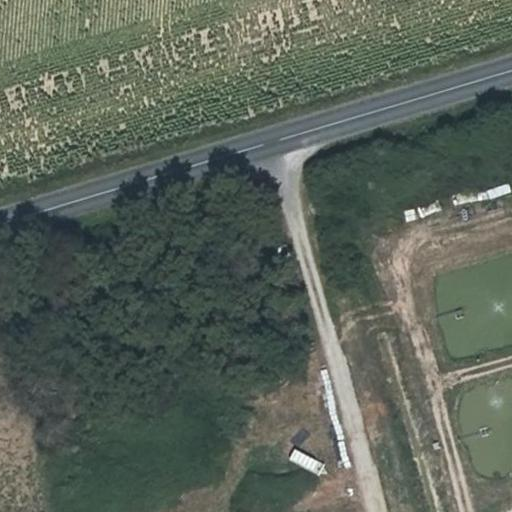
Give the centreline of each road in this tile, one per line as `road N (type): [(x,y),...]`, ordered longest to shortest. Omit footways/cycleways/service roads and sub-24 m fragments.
road 1 (secondary): [(0,226),(511,73)]
road 2 (track): [(282,141),(296,254),(369,511)]
